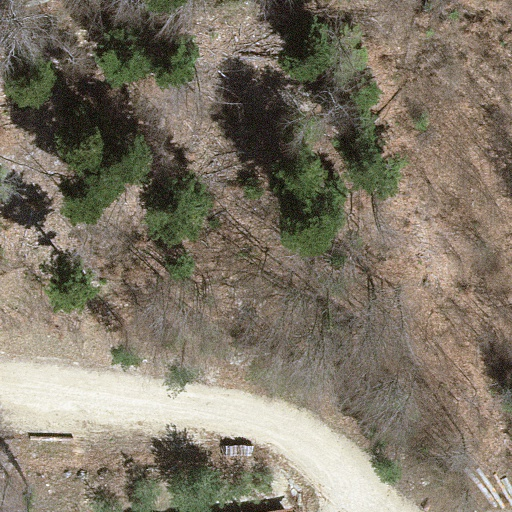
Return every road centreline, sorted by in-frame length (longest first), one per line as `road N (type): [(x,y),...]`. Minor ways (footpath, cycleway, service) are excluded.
road 1 (track): [(0,371),(129,384),(243,404),(290,421),(326,446),(355,511)]
road 2 (track): [(0,29),(192,0)]
